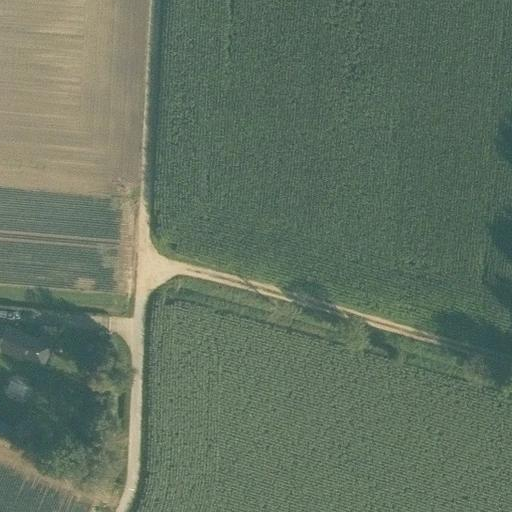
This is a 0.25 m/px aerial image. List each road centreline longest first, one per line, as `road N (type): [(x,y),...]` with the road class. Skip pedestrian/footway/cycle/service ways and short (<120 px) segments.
road 1 (track): [(143,257),(511,363)]
road 2 (unclassified): [(147,188),(133,484),(122,511)]
road 3 (track): [(147,188),(156,0)]
